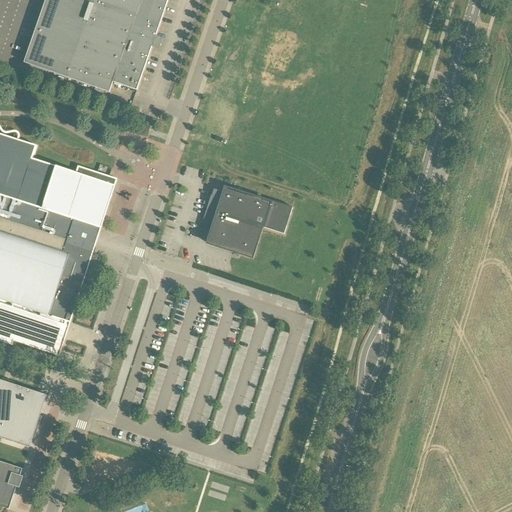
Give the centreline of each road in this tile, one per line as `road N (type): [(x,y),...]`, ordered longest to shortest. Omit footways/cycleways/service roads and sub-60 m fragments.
road 1 (primary): [(327,511),(476,0)]
road 2 (unclassified): [(133,265),(222,0)]
road 3 (unclassified): [(85,410),(109,418),(157,273),(133,265)]
road 4 (unclassified): [(85,410),(133,265)]
